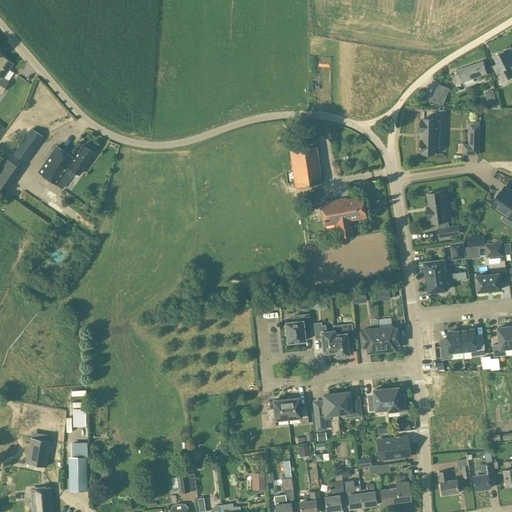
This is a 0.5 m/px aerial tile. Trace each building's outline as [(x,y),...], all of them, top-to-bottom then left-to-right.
[(505,81),(511,77),(511,62),(510,60),(511,58),(511,49),(510,49),(506,51),(505,51),(493,57),(497,64),(493,67),(497,74),(500,72),(505,81)] [(3,56),(2,57),(0,56),(0,55),(0,93),(1,94),(8,83),(3,79),(13,64),(8,61),(9,59),(8,58),(5,55),(3,56)] [(463,84),(462,82),(487,74),(483,62),(457,70),(458,75),(453,76),(456,84),(458,84),(459,86),(463,84)] [(433,96),(431,101),(441,105),(443,100),(433,96)] [(495,98),(487,100),(489,108),(497,106),(495,98)] [(420,141),(420,152),(423,153),(423,154),(434,154),(435,148),(440,148),(440,126),(435,126),(435,119),(424,119),(424,120),(421,120),(421,132),(423,132),(423,141),(420,141)] [(474,122),(474,124),(469,124),(469,144),(463,144),(463,155),(467,155),(479,155),(479,151),(480,125),(479,125),(479,122),(474,122)] [(31,128),(12,155),(26,164),(44,138),(31,128)] [(83,145),(74,158),(56,146),(38,172),(56,185),(68,168),(79,175),(94,153),(83,145)] [(290,151),(295,187),(323,183),(317,146),(290,151)] [(1,154),(0,155),(0,191),(4,194),(21,169),(1,154)] [(496,200),(492,206),(511,220),(511,192),(505,187),(500,194),(499,194),(495,199),(496,200)] [(430,213),(428,213),(429,219),(431,219),(432,223),(438,222),(439,229),(438,229),(439,237),(454,235),(453,227),(448,228),(447,220),(446,220),(446,221),(444,221),(443,212),(445,212),(445,211),(448,211),(446,202),(444,203),(442,192),(427,194),(430,213)] [(363,197),(347,200),(347,199),(321,203),(325,225),(337,223),(340,238),(353,235),(351,220),(367,218),(363,197)] [(450,244),(451,254),(465,252),(463,242),(450,244)] [(502,242),(485,244),(486,258),(504,256),(502,242)] [(425,263),(427,277),(452,274),(451,269),(445,270),(444,260),(425,263)] [(466,272),(456,273),(457,278),(457,280),(467,279),(466,272)] [(500,273),(476,276),(478,292),(502,289),(500,273)] [(428,277),(427,277),(428,284),(429,292),(448,290),(446,279),(452,278),(452,274),(428,277)] [(376,293),(377,301),(389,299),(388,291),(376,293)] [(352,295),(353,304),(367,302),(365,294),(352,295)] [(338,304),(350,303),(349,295),(337,296),(338,304)] [(326,300),(315,301),(315,300),(309,301),(310,310),(312,309),(315,309),(316,311),(327,310),(326,300)] [(294,322),(285,323),(287,343),(305,341),(304,335),(310,334),(309,314),(294,316),(294,322)] [(323,353),(335,352),(333,331),(326,331),(325,326),(321,326),(321,323),(314,324),(315,339),(322,339),(323,353)] [(333,326),(333,331),(335,352),(336,356),(348,355),(347,340),(353,339),(351,324),(333,326)] [(392,326),(378,328),(381,351),(395,350),(394,344),(399,344),(397,328),(392,328),(392,326)] [(505,349),(511,347),(511,335),(511,326),(498,328),(500,344),(493,345),(494,357),(506,355),(505,349)] [(367,353),(381,351),(378,328),(364,329),(365,331),(360,331),(362,348),(366,347),(367,353)] [(474,330),(461,331),(463,351),(471,350),(472,356),(485,354),(483,341),(476,342),(474,330)] [(451,352),(463,351),(461,331),(448,332),(450,343),(442,344),(443,359),(452,358),(451,352)] [(398,388),(385,389),(387,411),(399,410),(399,413),(407,412),(405,396),(399,397),(398,388)] [(387,411),(385,389),(373,390),(374,396),(367,397),(369,411),(387,409),(387,411)] [(347,393),(335,394),(337,413),(349,412),(349,416),(360,415),(360,407),(353,408),(352,398),(348,399),(347,393)] [(326,414),(337,413),(335,394),(323,395),(324,401),(320,402),(321,411),(315,411),(317,430),(325,429),(324,419),(327,419),(326,414)] [(299,398),(286,399),(288,419),(301,417),(301,424),(308,423),(307,410),(300,410),(299,398)] [(275,420),(288,419),(286,399),(273,401),(274,413),(267,413),(269,427),(276,426),(275,420)] [(73,408),(73,425),(86,425),(86,408),(73,408)] [(21,440),(17,462),(46,467),(50,441),(52,430),(32,427),(20,425),(17,440),(21,440)] [(318,440),(327,438),(325,431),(316,432),(318,440)] [(511,431),(503,433),(504,439),(511,438),(511,431)] [(394,437),(381,439),(384,459),(410,456),(407,436),(399,437),(399,435),(394,436),(394,437)] [(69,491),(87,491),(86,457),(88,457),(88,442),(63,443),(63,457),(68,457),(69,491)] [(310,444),(298,446),(299,456),(311,455),(310,444)] [(369,457),(358,459),(359,467),(371,466),(369,457)] [(458,467),(462,467),(468,466),(467,458),(457,460),(458,467)] [(291,511),(291,508),(295,507),(289,460),(283,461),(284,475),(281,475),(283,490),(284,490),(285,497),(274,498),(275,505),(275,511),(291,511)] [(511,485),(511,460),(503,462),(504,468),(509,467),(509,469),(504,470),(506,486),(511,485)] [(490,488),(488,474),(495,473),(493,463),(481,464),(482,475),(474,476),(476,490),(490,488)] [(390,472),(389,464),(377,465),(378,473),(390,472)] [(471,477),(470,474),(469,474),(468,466),(462,467),(463,479),(471,477)] [(341,510),(339,497),(344,496),(341,471),(335,472),(336,481),(333,481),(334,488),(332,488),(332,496),(324,497),(326,511),(341,510)] [(458,479),(450,481),(448,471),(439,472),(443,495),(460,493),(458,479)] [(265,489),(264,472),(251,472),(252,490),(265,489)] [(197,491),(194,473),(176,476),(179,493),(197,491)] [(380,490),(382,504),(411,501),(408,482),(396,483),(397,488),(380,490)] [(367,490),(360,491),(362,507),(376,505),(373,484),(366,485),(367,490)] [(347,487),(348,494),(349,509),(362,507),(360,491),(354,491),(353,486),(347,487)] [(30,490),(31,500),(24,500),(25,511),(32,511),(31,511),(52,511),(51,488),(30,490)] [(309,491),(310,501),(299,502),(299,511),(316,511),(315,503),(321,502),(319,490),(309,491)] [(221,511),(221,505),(219,506),(219,505),(214,506),(212,507),(212,509),(210,509),(210,510),(206,511),(204,497),(197,498),(199,511),(203,511),(202,511),(221,511)] [(240,511),(240,506),(233,507),(233,503),(221,505),(221,511),(240,511)]
